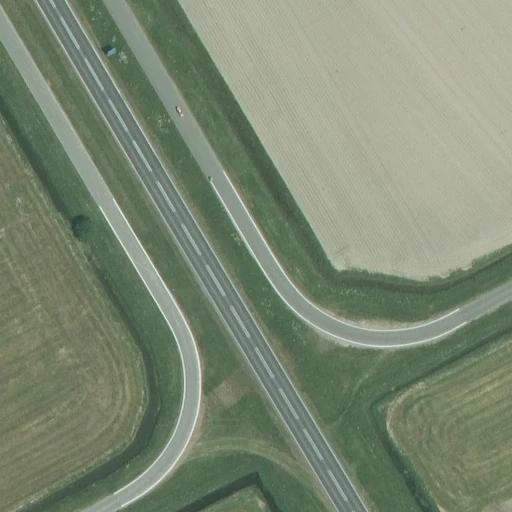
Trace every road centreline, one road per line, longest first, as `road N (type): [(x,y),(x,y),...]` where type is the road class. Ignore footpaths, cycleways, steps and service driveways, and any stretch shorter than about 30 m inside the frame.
road 1 (trunk): [(351,511),(49,0)]
road 2 (unclassified): [(112,0),(273,276),(307,314),(359,336),(391,338),(454,320),(511,289)]
road 3 (unclassified): [(0,22),(189,359),(190,396),(176,446),(153,477),(96,511)]
